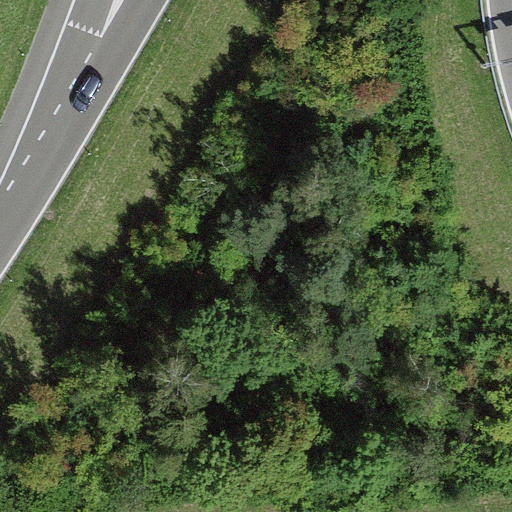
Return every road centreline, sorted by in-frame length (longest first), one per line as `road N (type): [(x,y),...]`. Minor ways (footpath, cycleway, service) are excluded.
road 1 (motorway): [(140,0),(20,196)]
road 2 (motorway): [(95,0),(20,196)]
